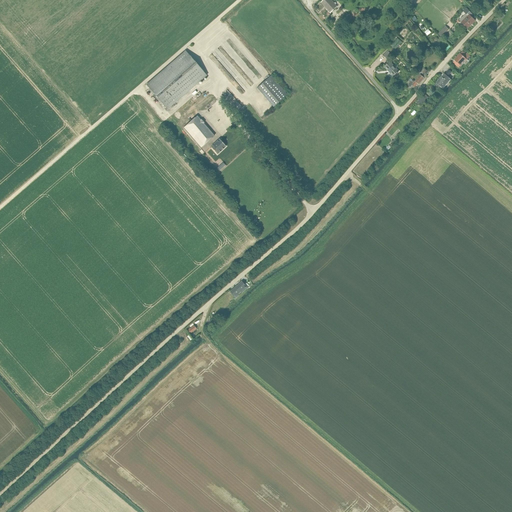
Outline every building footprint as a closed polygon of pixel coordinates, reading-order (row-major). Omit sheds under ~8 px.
[(330,13),(334,9),(337,6),(331,0),(323,0),(323,1),(326,5),(327,5),(328,6),(326,8),(330,13)] [(468,28),(475,21),(474,19),(476,17),(469,11),(467,14),(469,15),(461,23),(468,28)] [(449,29),(446,26),(438,34),(441,37),(449,29)] [(222,33),(217,37),(225,46),(230,42),(222,33)] [(167,109),(207,75),(185,51),(146,85),(167,109)] [(469,57),(466,55),(462,51),(457,57),(454,60),(455,61),(453,63),(459,68),(469,57)] [(399,71),(390,62),(384,67),(388,70),(394,76),(393,76),(399,71)] [(423,74),(422,76),(420,75),(416,80),(415,81),(413,80),(408,86),(410,87),(412,85),(415,87),(418,83),(419,84),(427,75),(426,74),(428,72),(425,68),(421,73),(423,74)] [(443,89),(451,79),(444,73),(436,83),(443,89)] [(274,107),(287,95),(271,76),(257,87),(274,107)] [(230,90),(227,94),(241,107),(244,103),(230,90)] [(422,94),(417,98),(419,100),(417,103),(418,104),(420,103),(421,104),(428,97),(425,94),(424,96),(422,94)] [(200,148),(211,138),(215,135),(197,115),(183,128),(200,148)] [(395,143),(403,134),(401,132),(393,141),(395,143)] [(217,154),(226,146),(219,139),(210,147),(217,154)] [(230,292),(235,298),(247,288),(242,282),(230,292)] [(190,333),(196,328),(194,325),(187,330),(190,333)]
